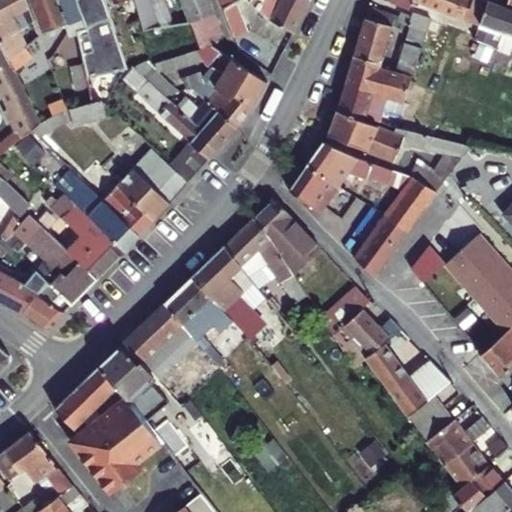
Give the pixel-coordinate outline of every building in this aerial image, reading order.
[(23,0),(0,0),(0,41),(10,60),(22,51),(8,20),(28,10),(23,0)] [(69,24),(59,0),(28,0),(43,34),(66,26),(69,24)] [(86,18),(80,0),(59,0),(69,24),(74,22),(86,18)] [(80,0),(86,18),(90,27),(77,32),(83,56),(92,83),(122,71),(127,68),(124,58),(104,0),(80,0)] [(117,0),(118,2),(123,1),(132,27),(141,24),(133,0),(117,0)] [(150,0),(133,0),(141,24),(144,31),(158,28),(150,0)] [(180,0),(188,18),(188,21),(214,11),(212,6),(210,0),(180,0)] [(220,0),(223,8),(238,0),(220,0)] [(249,0),(249,1),(272,21),(293,31),(309,0),(249,0)] [(413,1),(413,0),(388,0),(388,2),(410,9),(413,1)] [(465,20),(472,0),(413,0),(413,1),(465,20)] [(485,0),(472,0),(465,20),(479,26),(480,23),(488,1),(485,0)] [(511,35),(511,9),(505,7),(488,1),(480,23),(505,32),(511,35)] [(394,21),(398,23),(400,16),(369,8),(345,85),(387,98),(394,101),(403,103),(409,84),(420,48),(405,43),(398,41),(388,71),(380,68),(394,21)] [(214,11),(188,21),(199,44),(222,35),(214,11)] [(400,16),(398,23),(410,26),(426,31),(428,32),(432,23),(432,19),(414,13),(413,17),(401,13),(400,16)] [(90,27),(86,18),(74,22),(77,32),(90,27)] [(199,44),(188,21),(158,28),(144,31),(150,53),(199,44)] [(505,32),(480,23),(479,26),(478,30),(502,39),(505,32)] [(426,31),(410,26),(405,43),(420,48),(426,31)] [(502,39),(478,30),(474,41),(498,50),(502,39)] [(22,51),(10,60),(16,73),(44,51),(39,37),(22,51)] [(16,73),(10,60),(0,41),(0,94),(18,131),(9,138),(14,145),(20,140),(33,130),(41,123),(16,73)] [(148,79),(166,96),(180,92),(159,73),(203,61),(207,65),(220,51),(212,46),(201,50),(154,65),(152,60),(145,62),(134,66),(148,79)] [(124,58),(127,68),(134,66),(145,62),(142,53),(124,58)] [(92,83),(83,56),(73,58),(75,64),(65,66),(74,108),(96,101),(92,83)] [(216,82),(253,108),(267,83),(261,80),(231,59),(223,71),(216,82)] [(74,108),(65,66),(51,68),(56,81),(65,113),(74,108)] [(223,71),(212,66),(202,77),(205,83),(213,80),(216,82),(223,71)] [(202,77),(201,72),(183,79),(187,89),(205,83),(202,77)] [(202,129),(166,96),(148,79),(136,92),(190,142),(176,158),(170,165),(188,183),(236,129),(217,112),(202,129)] [(217,112),(236,129),(253,108),(216,82),(213,80),(201,98),(204,101),(198,109),(180,92),(166,96),(202,129),(217,112)] [(409,84),(403,103),(400,113),(418,118),(426,90),(409,84)] [(387,98),(345,85),(338,111),(378,125),(387,98)] [(65,113),(58,116),(66,125),(74,121),(77,126),(117,114),(101,99),(96,101),(74,108),(65,113)] [(403,103),(394,101),(386,126),(395,128),(400,113),(403,103)] [(386,126),(378,125),(338,111),(327,135),(394,159),(401,145),(444,154),(435,172),(417,164),(411,178),(415,180),(437,192),(472,144),(395,128),(386,126)] [(66,125),(58,116),(41,123),(33,130),(41,138),(66,125)] [(141,130),(136,124),(131,128),(137,134),(141,130)] [(33,130),(20,140),(28,149),(31,145),(47,161),(56,154),(41,138),(33,130)] [(323,141),(307,165),(339,184),(348,171),(368,179),(370,175),(389,182),(393,171),(360,160),(323,141)] [(171,203),(188,183),(170,165),(162,158),(151,147),(133,168),(171,203)] [(176,158),(169,151),(162,158),(170,165),(176,158)] [(14,176),(0,160),(0,175),(7,182),(14,176)] [(320,210),(339,184),(307,165),(290,187),(320,210)] [(133,168),(117,185),(154,221),(171,203),(133,168)] [(88,186),(75,173),(65,183),(78,196),(88,186)] [(0,175),(0,196),(23,221),(29,214),(26,211),(31,204),(7,182),(0,175)] [(393,208),(414,223),(437,192),(415,180),(393,208)] [(103,200),(138,236),(154,221),(117,185),(103,200)] [(68,251),(97,279),(124,251),(89,217),(84,212),(64,193),(51,208),(80,236),(68,251)] [(103,200),(96,193),(88,202),(91,204),(84,212),(89,217),(103,200)] [(272,240),(292,269),(308,254),(306,250),(314,243),(274,197),(251,219),(272,240)] [(89,217),(124,251),(138,236),(103,200),(89,217)] [(26,211),(29,214),(38,222),(43,215),(31,204),(26,211)] [(376,276),(414,223),(393,208),(356,257),(376,276)] [(35,273),(49,285),(61,292),(73,303),(97,279),(68,251),(38,222),(29,214),(23,221),(21,223),(4,241),(14,249),(22,239),(45,261),(35,273)] [(4,241),(21,223),(13,218),(1,238),(4,241)] [(272,240),(251,219),(224,245),(242,267),(250,259),(260,250),(268,261),(282,282),(294,273),(292,269),(272,240)] [(444,264),(474,299),(511,268),(480,233),(444,264)] [(191,276),(229,316),(250,338),(265,325),(239,298),(244,293),(243,291),(231,279),(242,267),(224,245),(191,276)] [(268,261),(260,250),(250,259),(257,269),(268,261)] [(253,281),(242,267),(231,279),(243,291),(253,281)] [(474,299),(505,334),(511,327),(511,269),(511,268),(474,299)] [(49,285),(35,273),(25,285),(0,272),(0,304),(22,316),(49,285)] [(308,294),(294,273),(282,282),(296,303),(308,294)] [(311,300),(334,335),(344,326),(363,308),(369,302),(342,273),(311,300)] [(229,316),(191,276),(164,303),(205,350),(212,344),(206,338),(229,316)] [(61,292),(49,285),(22,316),(43,328),(50,327),(65,312),(53,303),(61,292)] [(73,303),(61,292),(53,303),(65,312),(73,303)] [(271,319),(265,314),(244,293),(239,298),(265,325),(268,322),(271,319)] [(140,361),(143,363),(170,336),(191,364),(193,362),(199,371),(213,359),(205,350),(164,303),(121,345),(138,364),(140,361)] [(363,308),(344,326),(371,355),(384,344),(391,339),(386,333),(363,308)] [(344,326),(334,335),(356,369),(366,359),(371,355),(344,326)] [(510,388),(511,385),(511,327),(505,334),(481,354),(479,356),(499,379),(501,377),(510,388)] [(397,333),(392,328),(386,333),(391,339),(397,333)] [(433,397),(451,383),(442,372),(436,366),(422,379),(428,385),(421,392),(384,344),(371,355),(366,359),(408,418),(433,397)] [(121,345),(99,366),(118,387),(127,397),(128,399),(154,376),(143,363),(140,361),(138,364),(121,345)] [(10,355),(0,346),(0,372),(10,364),(10,355)] [(164,442),(155,430),(128,399),(127,397),(103,418),(96,409),(118,387),(99,366),(55,409),(75,429),(84,420),(90,427),(71,442),(110,493),(142,468),(138,463),(164,442)] [(427,443),(453,420),(433,397),(408,418),(427,443)] [(478,413),(472,407),(461,417),(466,422),(478,413)] [(168,419),(155,430),(164,442),(175,456),(182,451),(172,438),(179,433),(168,419)] [(427,443),(444,467),(475,442),(456,419),(453,420),(427,443)] [(491,428),(483,420),(472,430),(478,438),(491,428)] [(61,495),(74,485),(32,430),(0,453),(0,467),(10,480),(20,472),(21,474),(25,470),(35,484),(46,476),(61,495)] [(495,458),(507,447),(499,438),(488,448),(495,458)] [(444,467),(460,488),(491,462),(475,442),(444,467)] [(511,456),(511,452),(507,447),(495,458),(502,465),(511,456)] [(468,511),(469,511),(506,481),(491,462),(460,488),(454,494),(449,490),(440,498),(431,506),(435,511),(450,511),(461,503),(468,511)] [(503,511),(511,505),(511,488),(506,481),(469,511),(503,511)] [(81,495),(74,485),(61,495),(43,509),(38,511),(70,511),(66,506),(81,495)] [(217,511),(203,493),(192,501),(196,506),(188,511),(183,511),(181,510),(178,511),(217,511)] [(34,499),(23,508),(26,511),(38,511),(43,509),(34,499)] [(188,511),(196,506),(192,501),(181,510),(183,511),(188,511)]
